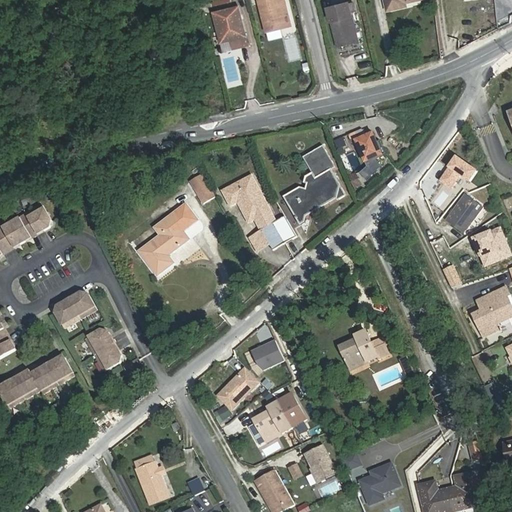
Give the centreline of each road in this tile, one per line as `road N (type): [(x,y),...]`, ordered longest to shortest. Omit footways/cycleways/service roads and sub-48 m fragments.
road 1 (secondary): [(0,174),(333,105)]
road 2 (residential): [(173,388),(368,216)]
road 3 (residential): [(368,216),(428,158),(480,85),(487,57)]
road 4 (residential): [(445,396),(368,216)]
road 5 (residential): [(105,269),(89,240),(62,245),(1,281),(18,316)]
road 6 (secondary): [(333,105),(487,57)]
road 7 (residential): [(54,489),(170,390)]
road 8 (residential): [(241,511),(173,388)]
road 9 (residential): [(170,390),(105,269)]
